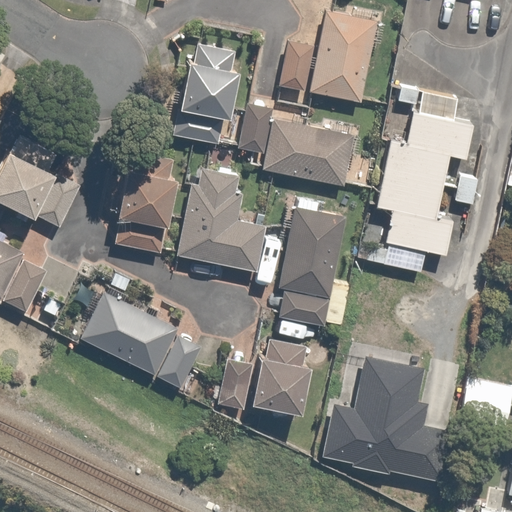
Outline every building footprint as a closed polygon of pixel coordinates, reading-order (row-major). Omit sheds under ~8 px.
[(326,10),(320,46),(289,41),(281,87),(315,93),(366,102),(381,19),(326,10)] [(236,116),(244,64),(234,63),(236,50),(200,44),(197,61),(192,60),(180,138),(221,144),(225,114),(236,116)] [(476,123),(455,119),(459,97),(401,86),(398,99),(417,102),(415,111),(409,142),(391,139),(378,205),(394,207),(387,242),(452,254),(460,216),(445,213),(456,158),(469,161),(476,123)] [(281,109),(249,104),(242,147),(268,151),(264,173),(350,187),(359,137),(279,124),(281,109)] [(83,182),(52,167),(60,150),(21,132),(4,167),(0,176),(0,197),(62,227),(83,182)] [(180,161),(135,153),(118,245),(162,253),(167,228),(177,230),(186,181),(176,179),(180,161)] [(198,185),(193,184),(177,256),(260,274),(270,229),(234,221),(244,175),(202,166),(198,185)] [(481,178),(462,172),(455,198),(474,203),(481,178)] [(331,322),(348,214),(323,210),(324,200),(294,195),(279,288),(287,289),(283,315),(331,322)] [(0,241),(0,296),(29,311),(51,267),(0,241)] [(391,249),(360,243),(357,260),(388,266),(391,249)] [(378,289),(351,286),(349,302),(375,306),(378,289)] [(106,291),(82,336),(183,391),(207,346),(106,291)] [(310,346),(269,339),(258,403),(313,412),(320,368),(307,366),(310,346)] [(256,368),(229,362),(219,403),(246,410),(256,368)] [(511,384),(469,378),(464,410),(511,418),(511,384)]
